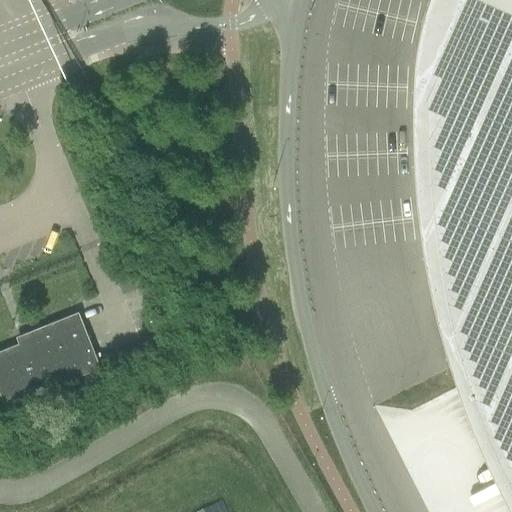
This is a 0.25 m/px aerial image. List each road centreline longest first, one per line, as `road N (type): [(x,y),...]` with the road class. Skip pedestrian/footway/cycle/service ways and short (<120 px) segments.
road 1 (unclassified): [(308,349),(284,201),(295,9)]
road 2 (unclassified): [(325,299),(309,168),(325,0)]
road 3 (unclassified): [(72,51),(140,30),(229,25),(295,9)]
road 4 (unclassified): [(373,511),(308,349)]
road 5 (unclassified): [(407,511),(345,381)]
